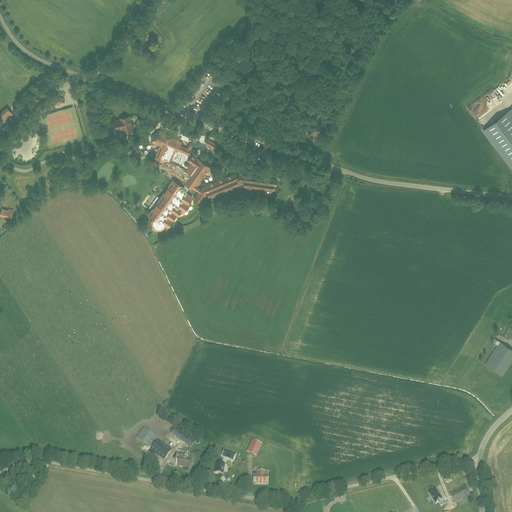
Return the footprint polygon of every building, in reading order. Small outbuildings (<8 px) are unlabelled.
[(54,98),(47,103),(51,108),(58,104),(54,98)] [(4,121),(11,114),(5,107),(0,111),(0,120),(2,119),(4,121)] [(511,166),(511,108),(509,111),(484,130),(511,167),(511,166)] [(120,118),(120,119),(114,120),(116,130),(122,128),(123,133),(132,131),(129,116),(120,118)] [(182,180),(187,183),(183,189),(181,188),(182,187),(179,185),(176,182),(175,183),(172,181),(160,199),(157,197),(149,209),(152,210),(149,215),(153,218),(152,220),(152,223),(153,227),(156,229),(160,229),(163,228),(165,225),(168,226),(174,218),(174,217),(176,216),(177,215),(178,214),(179,214),(181,213),(182,213),(183,212),(184,211),(185,210),(186,209),(187,208),(188,206),(189,204),(190,202),(191,200),(191,197),(191,195),(191,194),(195,189),(199,191),(194,198),(200,202),(206,193),(207,193),(208,197),(211,195),(211,197),(240,185),(242,185),(242,188),(272,192),(273,185),(276,186),(277,179),(239,173),(236,174),(236,173),(202,187),(201,189),(197,187),(209,168),(189,155),(191,150),(189,150),(193,144),(190,142),(186,148),(180,145),(181,142),(179,141),(179,139),(157,130),(155,135),(154,135),(153,135),(152,136),(152,137),(152,138),(153,138),(153,139),(152,142),(160,146),(155,158),(163,161),(161,165),(162,165),(161,166),(170,170),(170,172),(181,180),(182,180)] [(208,140),(206,144),(215,148),(217,144),(208,140)] [(0,214),(0,215),(11,218),(13,211),(8,210),(7,210),(2,209),(0,214)] [(511,349),(500,342),(485,364),(502,376),(511,361),(511,349)] [(164,460),(172,450),(157,439),(158,438),(144,428),(136,439),(148,448),(149,446),(151,448),(150,450),(164,460)] [(196,439),(184,430),(178,439),(191,447),(196,439)] [(256,456),(262,444),(252,440),(246,452),(256,456)] [(233,460),(235,454),(232,453),(224,450),(222,455),(229,458),(233,460)] [(177,453),(176,458),(179,458),(178,466),(189,467),(189,464),(190,459),(186,459),(186,455),(184,455),(185,454),(182,454),(177,453)] [(224,464),(216,462),(215,472),(222,473),(224,464)] [(262,472),(257,472),(257,476),(253,476),(253,484),(267,484),(267,476),(264,476),(264,472),(262,472)] [(466,486),(450,494),(454,503),(470,495),(466,486)] [(430,494),(432,498),(433,497),(435,500),(434,501),(436,504),(443,500),(436,490),(430,494)]
